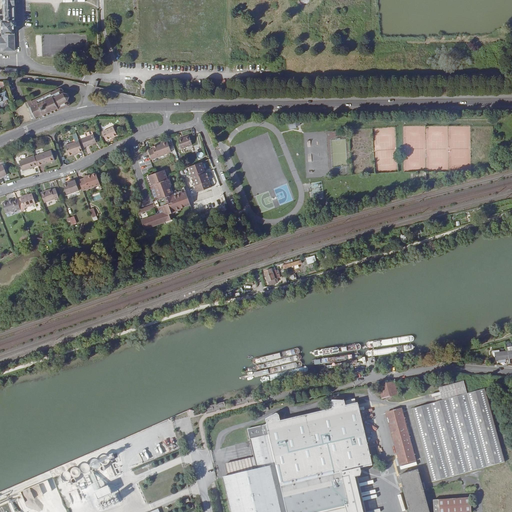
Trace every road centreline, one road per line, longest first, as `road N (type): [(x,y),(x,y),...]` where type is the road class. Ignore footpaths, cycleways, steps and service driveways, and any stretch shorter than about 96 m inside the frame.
road 1 (secondary): [(199,107),(511,101)]
road 2 (track): [(511,31),(344,43),(271,76)]
road 3 (unclassified): [(90,76),(271,76)]
road 4 (residential): [(511,373),(418,367),(368,379)]
road 5 (residential): [(0,189),(128,141)]
